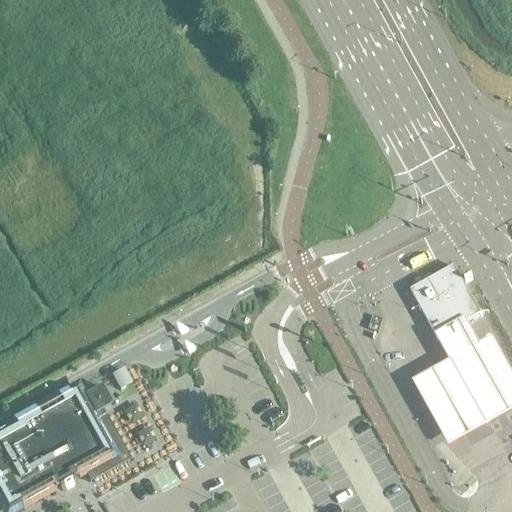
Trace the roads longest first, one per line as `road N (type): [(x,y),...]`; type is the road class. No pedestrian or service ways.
road 1 (secondary): [(329,0),(447,211)]
road 2 (secondary): [(473,126),(402,0)]
